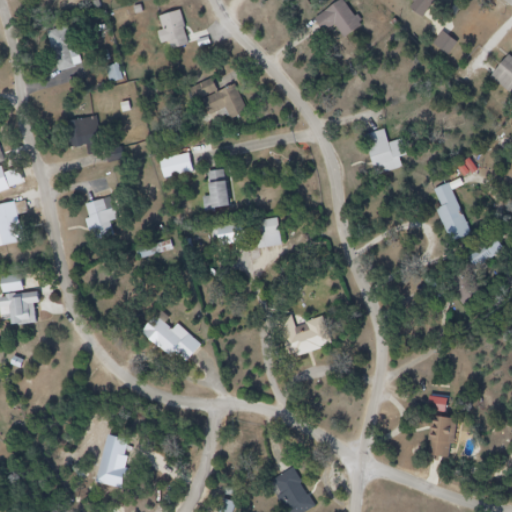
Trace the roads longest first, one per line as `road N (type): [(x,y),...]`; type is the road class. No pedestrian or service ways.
road 1 (residential): [(511,511),(367,457),(287,410),(178,397),(119,362),(89,320),(72,275),(8,0)]
road 2 (residential): [(221,0),(325,133),(383,325),(385,381),(360,511)]
